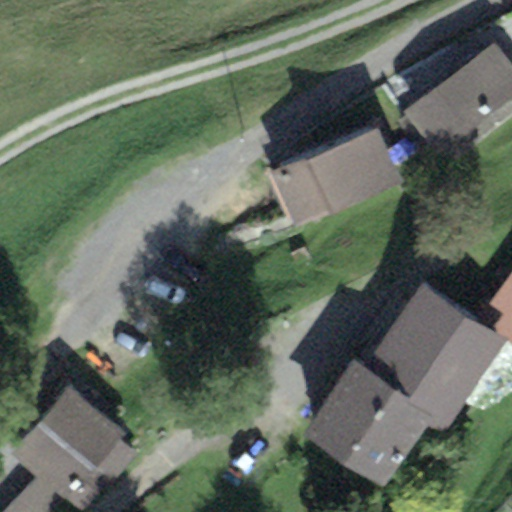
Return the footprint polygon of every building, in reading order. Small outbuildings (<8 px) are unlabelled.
[(511,61),(494,36),(403,103),(436,148),(511,93),(511,61)] [(399,174),(372,113),(268,158),(295,219),(399,174)] [(511,271),(479,324),(511,344),(511,271)] [(364,367),(346,362),(298,438),(382,492),(422,430),(440,441),(504,341),(417,285),(364,367)] [(0,491),(6,496),(0,504),(0,511),(43,511),(61,489),(85,507),(135,440),(65,389),(0,476),(0,491)]
